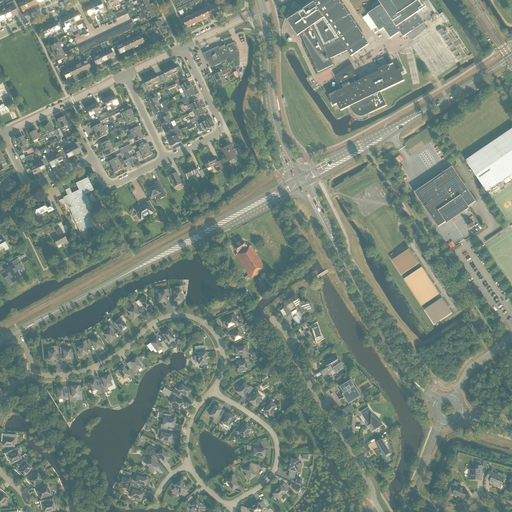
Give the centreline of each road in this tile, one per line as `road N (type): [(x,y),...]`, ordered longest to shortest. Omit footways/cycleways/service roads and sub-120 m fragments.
road 1 (unclassified): [(30,373),(85,370),(163,317),(187,315),(219,342),(221,377),(213,389)]
road 2 (unclassified): [(380,511),(356,456),(274,322)]
road 3 (secondary): [(295,179),(131,271)]
road 4 (secondary): [(131,271),(299,187)]
road 5 (unclassified): [(229,507),(265,484),(277,449),(273,435),(213,389)]
road 6 (residential): [(182,47),(219,129),(165,159)]
road 7 (secondary): [(413,380),(340,257)]
road 8 (unclassified): [(4,132),(124,74)]
road 9 (secondary): [(306,184),(418,114)]
road 10 (secondary): [(418,114),(301,175)]
